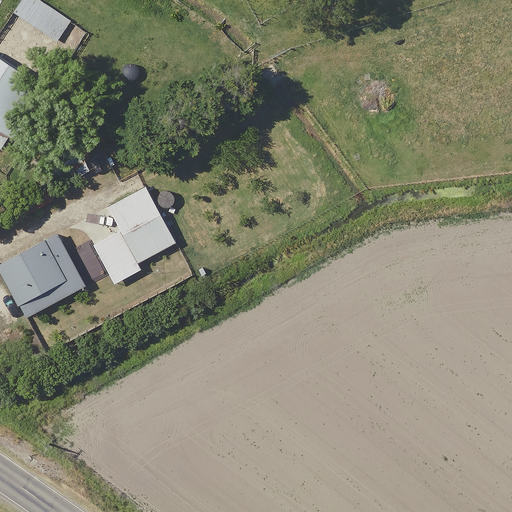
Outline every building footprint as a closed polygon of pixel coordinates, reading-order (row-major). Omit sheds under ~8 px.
[(39,0),(18,0),(10,13),(57,43),(71,20),(39,0)] [(0,148),(7,139),(10,142),(47,88),(0,56),(0,148)] [(0,198),(0,217),(6,227),(44,205),(30,181),(0,198)] [(174,243),(144,187),(107,207),(136,263),(174,243)] [(84,286),(57,235),(0,265),(0,273),(24,318),(84,286)]
